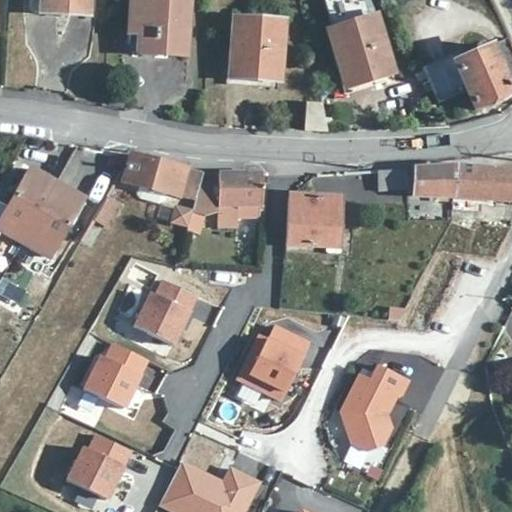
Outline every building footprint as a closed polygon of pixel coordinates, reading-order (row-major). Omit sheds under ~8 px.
[(88,0),(39,0),(39,7),(57,9),(57,15),(87,17),(88,0)] [(187,0),(128,0),(128,25),(138,26),(138,36),(138,48),(154,50),(154,55),(184,57),(187,0)] [(393,72),(375,18),(328,33),(345,87),(393,72)] [(282,22),(232,19),(229,78),(279,81),(282,22)] [(138,26),(128,25),(127,36),(138,36),(138,26)] [(511,94),(490,46),(453,64),(474,110),(511,94)] [(321,104),(306,103),(305,131),(327,132),(321,104)] [(183,169),(130,155),(124,174),(122,182),(139,186),(137,195),(140,199),(158,204),(163,202),(165,194),(176,196),(183,169)] [(415,196),(452,197),(455,169),(455,166),(377,172),(378,190),(408,188),(409,193),(415,193),(415,196)] [(181,196),(195,199),(203,173),(188,169),(181,196)] [(511,171),(455,169),(452,197),(470,198),(492,200),(511,201),(511,171)] [(0,230),(21,243),(55,185),(30,170),(0,221),(0,230)] [(203,173),(195,199),(186,231),(200,235),(205,216),(213,209),(213,187),(217,187),(217,206),(237,205),(237,220),(258,220),(258,204),(260,205),(260,175),(204,174),(203,173)] [(82,200),(55,185),(21,243),(48,258),(82,200)] [(337,200),(289,196),(286,244),(334,247),(337,200)] [(119,204),(106,197),(94,219),(107,226),(119,204)] [(492,200),(470,198),(469,210),(491,211),(492,200)] [(161,203),(156,218),(186,226),(190,212),(161,203)] [(173,346),(196,297),(163,281),(156,297),(150,294),(134,327),(173,346)] [(273,330),(245,385),(280,402),(307,347),(273,330)] [(123,409),(147,361),(114,345),(106,361),(100,358),(84,391),(123,409)] [(401,396),(408,381),(377,366),(370,380),(359,375),(341,412),(353,445),(366,452),(383,446),(392,430),(382,425),(381,417),(387,416),(397,395),(401,396)] [(392,430),(387,416),(381,417),(382,425),(392,430)] [(67,481),(106,500),(130,452),(97,436),(89,452),(83,449),(67,481)] [(181,463),(160,507),(170,511),(242,511),(256,485),(227,471),(221,483),(181,463)]
